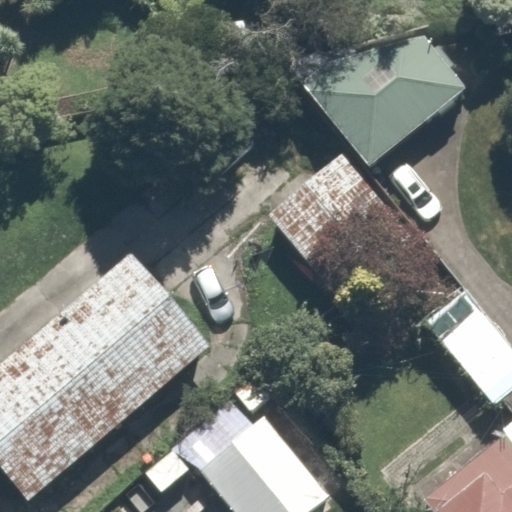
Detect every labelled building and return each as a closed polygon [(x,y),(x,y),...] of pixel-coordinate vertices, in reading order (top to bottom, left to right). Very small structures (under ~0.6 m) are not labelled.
[(373,178),(472,83),(413,21),(314,115),(373,178)] [(388,205),(335,147),(256,219),(309,277),(388,205)] [(206,349),(127,253),(0,357),(0,479),(20,503),(206,349)] [(511,389),(511,349),(469,297),(422,335),(484,412),(500,400),(511,389)] [(511,511),(511,389),(500,400),(511,414),(511,417),(413,498),(423,511),(511,511)] [(312,511),(334,496),(265,407),(234,431),(225,420),(182,454),(226,511),(312,511)]
